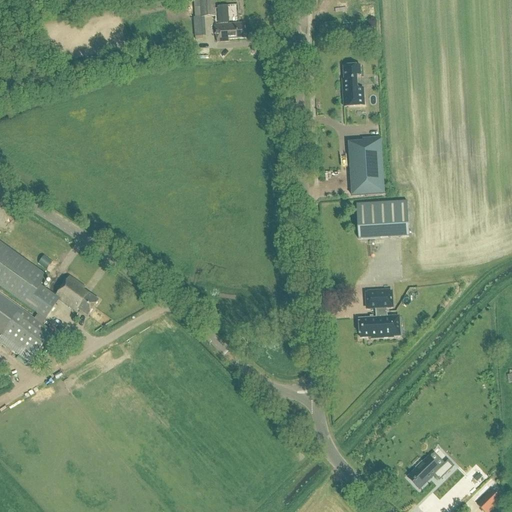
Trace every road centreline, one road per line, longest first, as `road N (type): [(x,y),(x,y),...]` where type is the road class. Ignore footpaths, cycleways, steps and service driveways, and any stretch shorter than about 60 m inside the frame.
road 1 (tertiary): [(316,393),(293,0)]
road 2 (tertiary): [(316,393),(255,380),(93,244),(0,186)]
road 3 (tertiary): [(383,511),(324,443),(316,393)]
